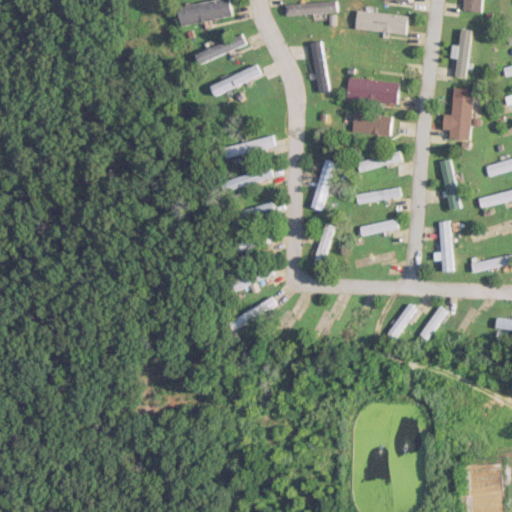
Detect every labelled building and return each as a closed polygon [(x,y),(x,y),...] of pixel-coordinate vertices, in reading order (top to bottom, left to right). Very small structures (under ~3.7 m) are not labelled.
[(231,15),(228,0),(205,0),(176,5),(179,24),(231,15)] [(460,0),(460,9),(478,11),(479,0),(460,0)] [(284,13),(334,13),(334,2),(284,2),(284,13)] [(354,9),(352,28),(403,34),(405,15),(354,9)] [(505,42),(511,41),(511,30),(503,32),(505,42)] [(245,44),(241,34),(193,52),(197,63),(245,44)] [(326,90),(320,40),(309,41),(314,91),(326,90)] [(511,73),(511,63),(499,66),(501,76),(511,73)] [(260,74),(256,64),(208,85),(213,95),(260,74)] [(343,96),(394,103),(397,83),(346,75),(343,96)] [(448,114),(441,113),(439,127),(446,128),(445,137),(466,139),(470,88),(450,86),(448,114)] [(511,101),(511,92),(502,95),(503,104),(511,101)] [(387,134),(389,115),(351,111),(349,130),(387,134)] [(272,145),(270,136),(223,146),(225,156),(272,145)] [(398,159),(395,149),(353,162),(356,171),(398,159)] [(511,167),(511,156),(482,163),(484,174),(511,167)] [(435,159),(445,209),(457,207),(447,157),(435,159)] [(332,161),(321,158),(308,206),(319,209),(332,161)] [(272,177),(269,166),(220,181),(223,191),(272,177)] [(397,195),(395,185),(352,193),(354,203),(397,195)] [(511,197),(511,187),(474,197),(477,207),(511,197)] [(272,210),(269,200),(227,215),(230,224),(272,210)] [(355,225),(357,235),(394,228),(392,218),(355,225)] [(450,270),(445,220),(434,221),(439,271),(450,270)] [(331,225),(320,222),(308,264),(318,268),(331,225)] [(272,241),(269,232),(226,244),(228,253),(272,241)] [(511,262),(511,259),(511,253),(467,262),(469,272),(511,262)] [(226,282),(231,291),(270,273),(266,264),(226,282)] [(273,305),(267,295),(224,322),(230,331),(273,305)] [(413,308),(405,302),(384,332),(392,338),(413,308)] [(417,333),(425,339),(445,311),(436,305),(417,333)] [(511,318),(494,317),(492,327),(511,329),(511,318)]
